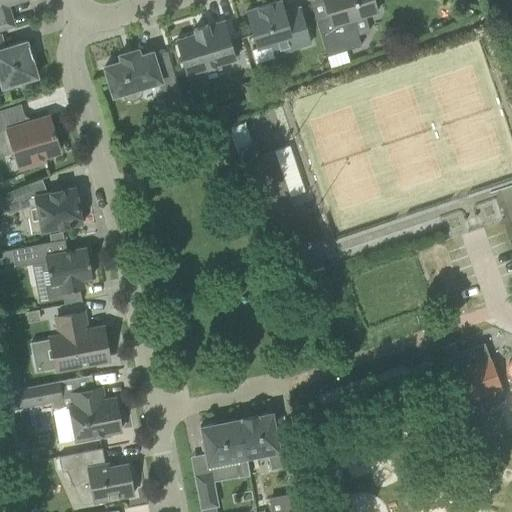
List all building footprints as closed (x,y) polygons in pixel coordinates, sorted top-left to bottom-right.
[(7,4),(19,0),(0,0),(0,28),(13,25),(7,4)] [(245,10),(251,30),(257,48),(270,44),(271,45),(282,42),(285,51),(309,43),(304,26),(298,7),(283,11),(280,0),(245,10)] [(376,11),(372,0),(322,0),(328,18),(315,21),(326,56),(360,45),(352,19),(376,11)] [(235,59),(229,40),(223,20),(207,25),(207,24),(193,29),(194,34),(175,39),(185,74),(201,69),(202,73),(220,68),(219,64),(235,59)] [(0,92),(18,87),(17,82),(36,76),(30,57),(32,57),(28,44),(26,44),(25,41),(0,48),(0,92)] [(157,82),(164,104),(168,117),(184,112),(177,88),(171,69),(158,73),(151,52),(139,56),(137,49),(118,54),(120,61),(103,66),(112,95),(121,92),(123,96),(126,98),(129,99),(133,99),(137,97),(139,94),(140,91),(140,87),(157,82)] [(241,84),(246,102),(260,98),(255,80),(241,84)] [(13,151),(18,169),(44,161),(43,156),(59,151),(48,116),(24,123),(19,105),(0,110),(0,131),(7,152),(13,151)] [(244,122),(228,127),(259,221),(293,210),(274,151),(259,155),(255,142),(251,143),(244,122)] [(28,218),(30,233),(81,223),(81,220),(83,219),(81,209),(79,210),(74,187),(33,195),(34,196),(25,198),(17,201),(24,218),(28,218)] [(0,194),(0,212),(8,209),(2,194),(0,194)] [(63,299),(61,292),(93,286),(86,247),(66,251),(45,255),(43,243),(11,249),(14,267),(31,264),(39,303),(63,299)] [(49,335),(55,369),(108,359),(101,326),(86,329),(82,312),(54,317),(57,334),(49,335)] [(482,397),(501,390),(484,343),(442,358),(457,398),(472,392),(482,397)] [(0,392),(19,388),(16,374),(0,377),(0,392)] [(51,402),(51,401),(62,399),(58,380),(19,388),(0,392),(0,412),(21,409),(21,408),(51,402)] [(51,402),(58,442),(73,439),(73,441),(90,437),(109,434),(109,432),(120,430),(119,426),(123,422),(122,417),(117,414),(114,398),(103,400),(100,387),(81,390),(81,389),(69,392),(61,393),(62,399),(51,401),(51,402)] [(237,419),(245,457),(266,453),(269,470),(295,465),(294,457),(290,437),(276,440),(271,412),(256,415),(256,414),(240,417),(241,418),(237,419)] [(248,475),(245,457),(237,419),(199,426),(207,464),(237,458),(237,462),(235,463),(238,477),(248,475)] [(13,464),(25,461),(22,447),(11,449),(13,464)] [(93,502),(113,498),(132,494),(131,487),(135,485),(128,470),(127,463),(108,466),(107,463),(104,463),(101,447),(58,456),(61,471),(66,470),(73,486),(85,479),(89,479),(93,502)] [(20,486),(33,490),(39,471),(26,467),(20,486)] [(194,475),(201,508),(201,511),(214,511),(214,506),(217,505),(210,472),(194,475)] [(272,511),(297,511),(309,510),(305,490),(291,493),(269,497),(272,511)]
